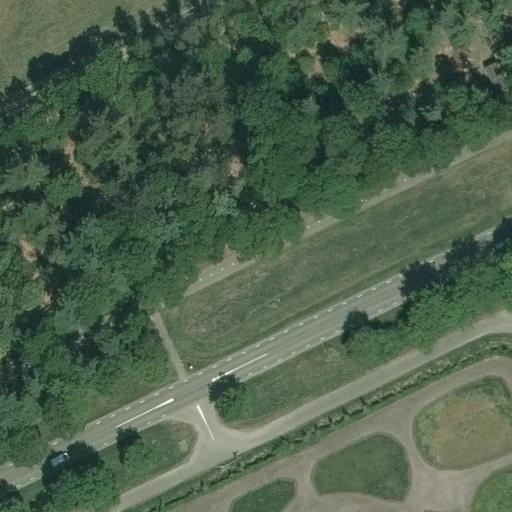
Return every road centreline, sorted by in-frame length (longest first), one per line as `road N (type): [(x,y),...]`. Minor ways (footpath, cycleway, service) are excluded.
road 1 (unclassified): [(511,314),(222,452),(191,392)]
road 2 (tertiary): [(191,392),(511,237)]
road 3 (track): [(0,114),(233,0)]
road 4 (tertiary): [(0,485),(191,392)]
